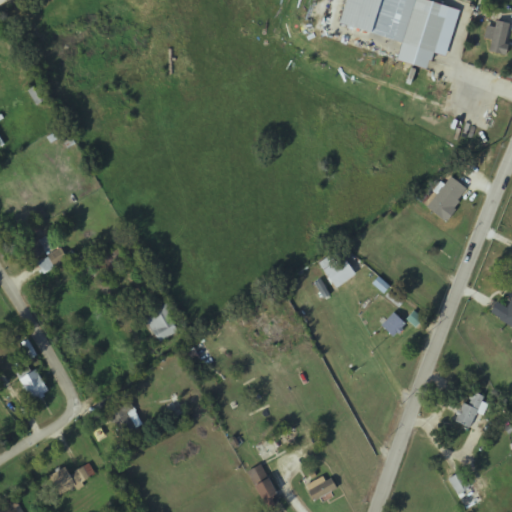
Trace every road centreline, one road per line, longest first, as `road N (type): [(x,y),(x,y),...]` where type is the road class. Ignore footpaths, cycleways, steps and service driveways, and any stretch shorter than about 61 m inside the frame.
road 1 (tertiary): [(511,162),(375,511)]
road 2 (residential): [(0,460),(66,421),(72,384),(0,265)]
